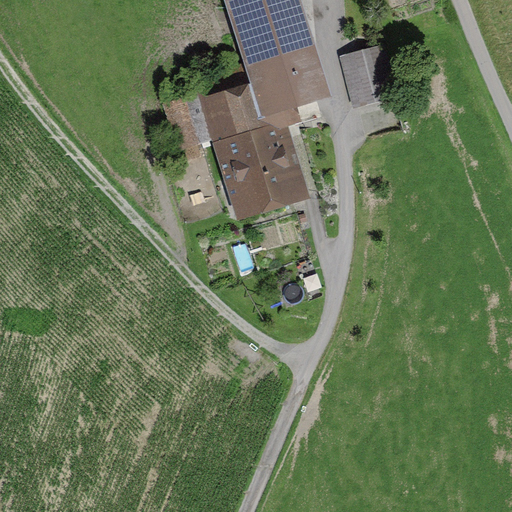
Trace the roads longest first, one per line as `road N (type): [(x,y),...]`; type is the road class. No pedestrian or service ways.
road 1 (track): [(0,62),(58,137),(215,301),(310,368)]
road 2 (unclassified): [(310,368),(336,291),(345,212),(326,0)]
road 3 (track): [(249,511),(310,368)]
road 4 (unclassified): [(459,0),(511,124)]
